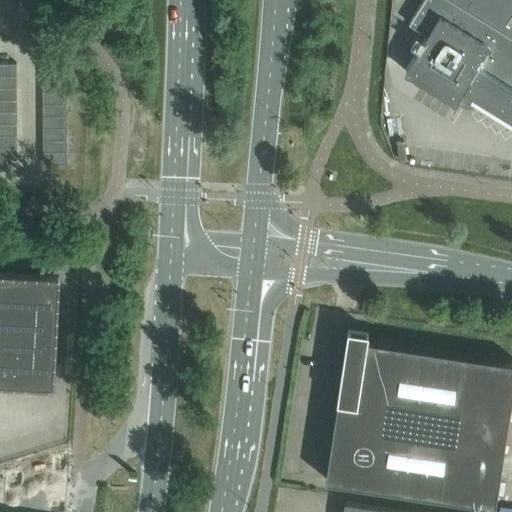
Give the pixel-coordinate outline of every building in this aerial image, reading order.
[(511,0),(422,0),(409,22),(427,33),(404,70),(455,101),(458,96),(465,101),(473,99),(475,95),(511,118),(511,0)] [(16,61),(0,61),(0,73),(16,74),(16,61)] [(42,70),(42,78),(53,78),(53,70),(42,70)] [(0,85),(16,86),(16,74),(0,73),(0,85)] [(66,78),(53,78),(42,78),(42,90),(66,90),(66,78)] [(0,97),(16,98),(16,86),(0,85),(0,97)] [(66,102),(66,90),(42,90),(42,102),(66,102)] [(0,109),(16,110),(16,98),(0,97),(0,109)] [(66,114),(66,102),(42,102),(42,114),(66,114)] [(0,121),(16,122),(16,110),(0,109),(0,121)] [(66,126),(66,114),(42,114),(42,126),(66,126)] [(0,133),(16,134),(16,122),(0,121),(0,133)] [(66,138),(66,126),(42,126),(42,138),(66,138)] [(0,145),(16,146),(16,134),(0,133),(0,145)] [(66,150),(66,138),(42,138),(42,150),(66,150)] [(0,157),(16,158),(16,146),(0,145),(0,157)] [(66,162),(66,150),(42,150),(42,162),(66,162)] [(0,382),(53,385),(59,276),(0,272),(0,382)] [(511,359),(346,334),(324,477),(494,504),(511,388),(511,359)] [(420,511),(345,500),(342,511),(420,511)]
